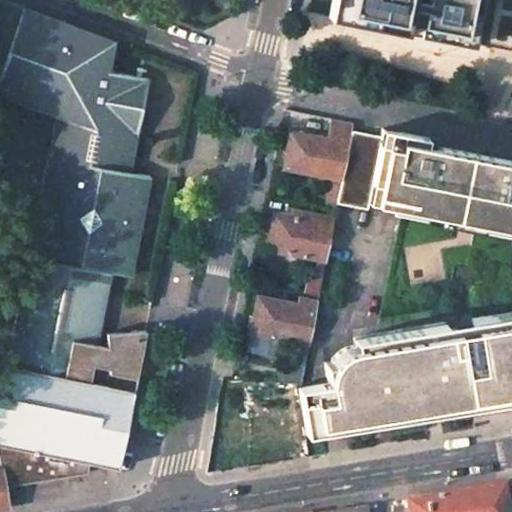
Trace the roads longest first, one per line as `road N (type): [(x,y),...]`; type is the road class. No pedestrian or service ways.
road 1 (residential): [(167,508),(258,76)]
road 2 (residential): [(167,508),(511,451)]
road 3 (residential): [(258,76),(511,135)]
road 4 (residential): [(258,76),(69,0)]
